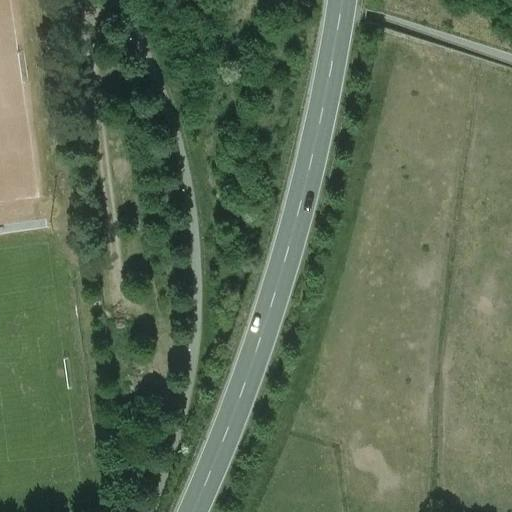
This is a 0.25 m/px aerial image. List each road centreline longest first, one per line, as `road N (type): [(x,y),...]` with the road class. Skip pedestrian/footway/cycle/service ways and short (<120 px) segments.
road 1 (secondary): [(188,511),(247,375),(289,240),(340,0)]
road 2 (residential): [(511,61),(314,0)]
